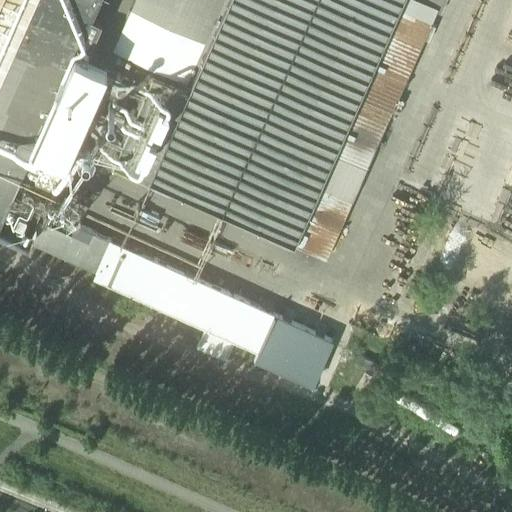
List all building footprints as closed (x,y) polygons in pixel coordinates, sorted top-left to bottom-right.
[(97,0),(0,0),(0,219),(34,144),(63,79),(70,63),(75,51),(79,43),(90,48),(102,20),(91,15),(97,0)] [(402,0),(227,0),(188,88),(152,72),(112,162),(295,242),(321,184),(334,154),(392,24),(398,9),(402,0)] [(223,0),(134,0),(130,11),(152,21),(136,58),(187,81),(223,0)] [(321,184),(295,242),(327,256),(439,0),(402,0),(398,9),(392,24),(334,154),(321,184)] [(114,48),(136,58),(152,21),(130,11),(114,48)] [(107,65),(75,51),(70,63),(71,64),(82,69),(75,84),(64,79),(63,79),(34,144),(65,158),(82,120),(87,109),(100,80),(105,69),(107,65)] [(63,79),(64,79),(71,64),(70,63),(63,79)] [(82,69),(71,64),(64,79),(75,84),(82,69)] [(130,93),(136,96),(147,70),(142,67),(130,93)] [(105,69),(100,80),(110,84),(124,90),(129,80),(105,69)] [(100,80),(87,109),(97,113),(110,84),(100,80)] [(113,125),(122,129),(134,102),(126,98),(113,125)] [(111,120),(97,113),(87,109),(82,120),(106,131),(111,120)] [(0,225),(4,227),(16,201),(11,198),(0,222),(0,225)] [(50,237),(32,229),(38,217),(40,212),(16,201),(4,227),(28,238),(63,254),(72,233),(56,225),(50,237)] [(56,225),(38,217),(32,229),(50,237),(56,225)] [(109,250),(72,233),(63,254),(100,271),(109,250)] [(235,339),(258,349),(274,312),(114,241),(109,250),(100,271),(97,277),(206,326),(235,339)] [(332,339),(274,312),(258,349),(254,357),(312,383),(332,339)] [(226,358),(235,339),(206,326),(197,346),(226,358)]
